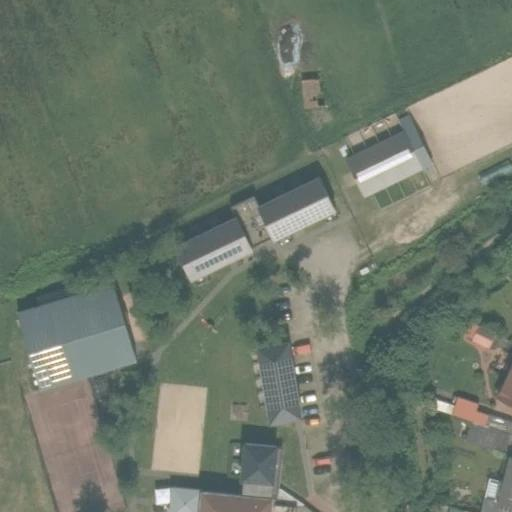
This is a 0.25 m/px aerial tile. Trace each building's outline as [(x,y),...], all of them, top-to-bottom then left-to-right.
[(330,104),(326,77),(307,80),(310,106),(330,104)] [(401,134),(345,161),(364,200),(420,172),(401,134)] [(236,219),(178,246),(195,282),(333,218),(315,180),(259,206),(253,195),(230,206),(236,219)] [(111,287),(18,314),(40,389),(123,365),(133,362),(111,287)] [(478,328),(471,344),(488,352),(495,336),(478,328)] [(511,362),(507,360),(488,401),(511,411),(511,362)] [(460,444),(511,457),(511,425),(468,415),(470,407),(449,402),(444,423),(464,428),(460,444)] [(244,500),(202,497),(202,492),(172,490),(170,511),(296,511),(297,509),(276,508),(277,502),(274,502),(275,490),(278,491),(281,449),(245,446),(242,486),(245,487),(244,500)] [(511,460),(501,459),(491,504),(511,508),(511,460)] [(511,511),(511,508),(491,504),(481,502),(478,511),(511,511)]
